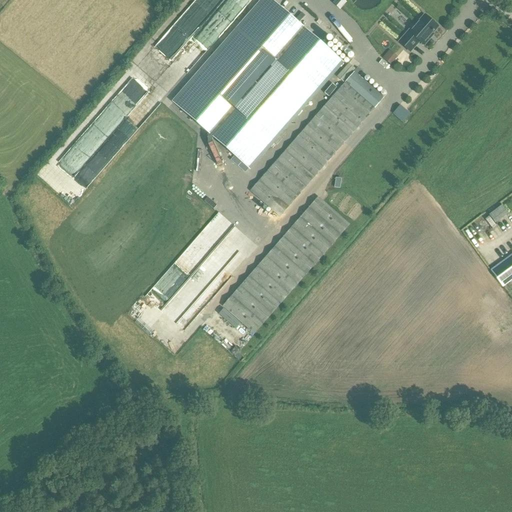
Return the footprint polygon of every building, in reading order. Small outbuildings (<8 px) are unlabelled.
[(342,62),(271,0),(263,0),(174,103),(249,169),(342,62)] [(336,0),(334,3),(341,9),(346,3),(343,0),(336,0)] [(351,12),(359,4),(354,0),(350,0),(345,6),(351,12)] [(424,17),(400,44),(410,53),(420,42),(425,46),(435,35),(433,34),(439,28),(424,17)] [(187,68),(193,73),(233,25),(228,21),(187,68)] [(355,73),(251,192),(281,218),(385,99),(355,73)] [(410,116),(401,107),(395,114),(405,122),(410,116)] [(354,150),(346,158),(352,163),(359,155),(354,150)] [(319,197),(223,307),(247,328),(242,333),(247,338),(252,332),(255,335),(351,226),(319,197)] [(503,206),(489,216),(495,225),(509,214),(503,206)] [(239,249),(221,237),(230,223),(217,214),(200,239),(232,260),(239,249)] [(241,233),(233,241),(242,248),(249,240),(241,233)] [(511,256),(492,272),(504,288),(511,281),(511,256)] [(205,318),(209,309),(204,306),(200,315),(205,318)] [(205,317),(199,324),(210,334),(216,328),(205,317)] [(219,325),(227,331),(231,327),(223,320),(219,325)] [(238,346),(221,330),(218,334),(223,338),(220,341),(232,352),(238,346)]
